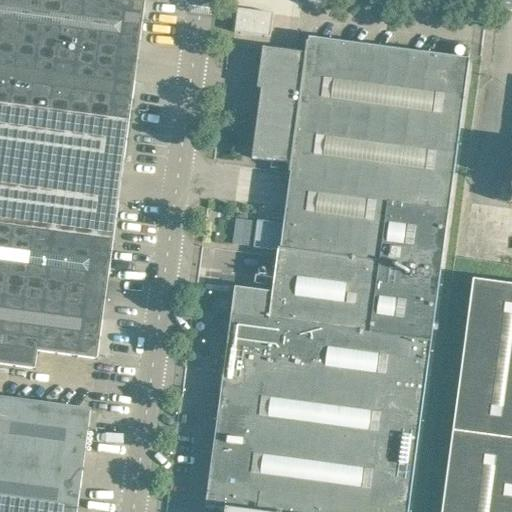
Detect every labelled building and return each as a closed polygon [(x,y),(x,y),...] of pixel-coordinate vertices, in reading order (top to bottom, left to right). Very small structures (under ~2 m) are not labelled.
[(58,52),(65,0),(0,0),(0,105),(30,109),(39,49),(58,52)] [(130,122),(140,43),(146,3),(124,0),(65,0),(58,52),(39,49),(30,109),(130,122)] [(238,10),(235,34),(270,39),(273,17),(273,16),(273,15),(238,10)] [(206,509),(225,511),(409,511),(469,62),(309,40),(308,44),(307,44),(305,56),(263,50),(259,77),(263,78),(252,160),(290,165),(289,174),(291,174),(284,226),(258,223),(254,249),(278,252),(273,294),(235,289),(206,509)] [(98,361),(108,281),(130,122),(30,109),(0,105),(0,511),(77,511),(91,411),(0,398),(0,366),(35,371),(38,354),(98,361)] [(231,250),(248,250),(249,231),(232,230),(231,250)] [(511,511),(511,287),(473,282),(442,511),(511,511)]
